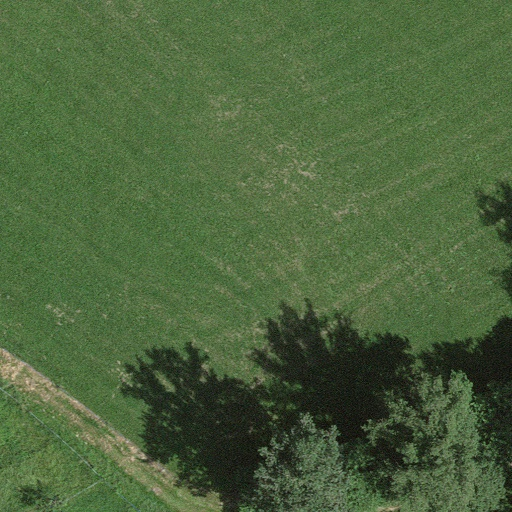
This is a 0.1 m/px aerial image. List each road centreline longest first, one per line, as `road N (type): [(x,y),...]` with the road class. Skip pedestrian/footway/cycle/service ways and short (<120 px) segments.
road 1 (track): [(0,362),(199,511)]
road 2 (track): [(307,511),(458,462),(511,456)]
